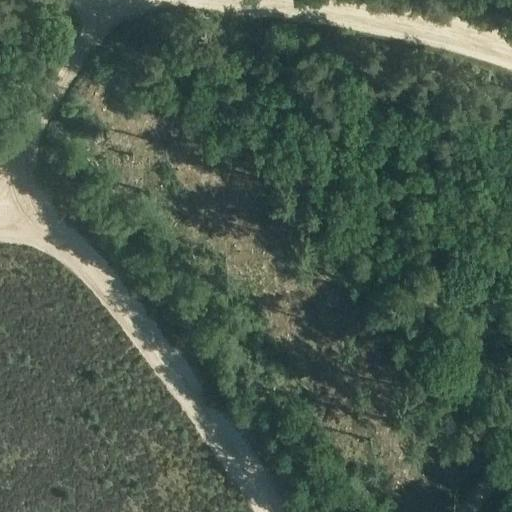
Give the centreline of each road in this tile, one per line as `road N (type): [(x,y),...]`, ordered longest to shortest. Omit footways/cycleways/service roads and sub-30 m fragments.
road 1 (track): [(274,511),(84,263),(0,199)]
road 2 (track): [(305,0),(511,46)]
road 3 (track): [(0,170),(96,31),(105,0)]
